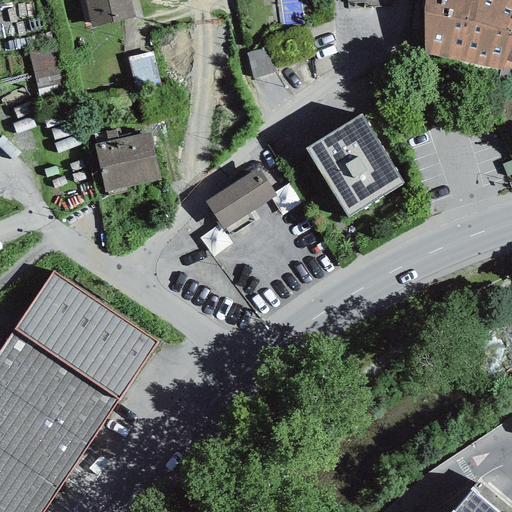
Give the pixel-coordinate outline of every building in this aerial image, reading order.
[(131,0),(84,0),(91,28),(135,18),(131,0)] [(300,0),(279,0),(282,25),(303,23),(300,0)] [(511,22),(511,19),(511,17),(511,0),(424,0),(422,13),(424,54),(501,71),(502,68),(511,46),(511,22)] [(511,17),(511,19),(511,22),(511,46),(502,68),(511,70),(511,17)] [(25,38),(39,98),(65,92),(51,32),(25,38)] [(245,53),(253,78),(277,72),(265,48),(245,53)] [(152,52),(127,58),(136,90),(160,84),(152,52)] [(362,114),(305,148),(348,218),(404,184),(362,114)] [(150,132),(94,145),(105,192),(161,180),(150,132)] [(258,168),(205,202),(223,230),(271,200),(277,196),(275,193),(258,168)] [(271,200),(282,216),(301,203),(289,184),(275,193),(277,196),(271,200)] [(0,511),(43,511),(159,343),(54,272),(0,350),(0,511)] [(499,511),(471,488),(451,511),(499,511)]
